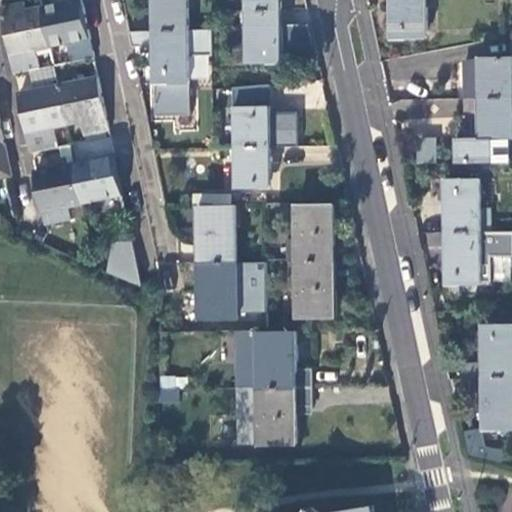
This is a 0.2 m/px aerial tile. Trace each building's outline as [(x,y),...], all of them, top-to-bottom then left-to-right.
[(94,56),(82,0),(74,0),(42,7),(50,46),(54,64),(94,56)] [(160,0),(160,30),(185,30),(184,0),(160,0)] [(252,0),(253,10),(278,9),(277,0),(252,0)] [(397,0),(397,32),(423,31),(423,0),(397,0)] [(50,46),(42,7),(26,10),(24,3),(2,8),(15,73),(33,69),(41,67),(36,48),(50,46)] [(278,55),(278,9),(253,10),(253,56),(278,55)] [(160,30),(161,75),(156,75),(156,115),(191,115),(191,75),(186,75),(185,30),(160,30)] [(511,57),(467,60),(467,98),(486,98),(511,97),(511,57)] [(57,78),(54,64),(41,67),(33,69),(36,82),(57,78)] [(109,128),(99,77),(59,85),(67,124),(82,121),(84,134),(109,128)] [(59,85),(19,93),(30,145),(31,145),(56,140),(53,127),(67,124),(59,85)] [(511,162),(511,97),(486,98),(486,114),(487,138),(459,138),(459,164),(511,162)] [(486,98),(467,98),(467,114),(486,114),(486,98)] [(431,99),(431,114),(456,114),(456,99),(431,99)] [(241,147),(267,147),(267,105),(241,106),(241,147)] [(0,169),(10,167),(0,118),(0,169)] [(56,140),(31,145),(33,152),(57,147),(56,140)] [(439,141),(419,141),(419,160),(439,160),(439,141)] [(267,187),(267,147),(241,147),(242,187),(267,187)] [(128,218),(115,154),(75,162),(84,202),(99,199),(105,222),(128,218)] [(84,202),(75,162),(36,171),(47,223),(73,218),(70,205),(84,202)] [(482,180),(447,181),(448,233),(483,232),(483,210),(482,180)] [(196,192),(196,202),(215,202),(215,192),(196,192)] [(208,233),(209,262),(239,261),(238,205),(203,205),(203,233),(208,233)] [(290,261),(337,260),(336,205),(298,205),(298,238),(289,238),(290,261)] [(490,210),(483,210),(483,232),(491,232),(490,210)] [(483,232),(448,233),(448,286),(484,285),(483,276),(483,232)] [(491,232),(483,232),(483,276),(492,276),(491,232)] [(139,243),(111,238),(104,275),(132,280),(139,243)] [(338,316),(337,260),(290,261),(290,284),(299,284),(299,316),(338,316)] [(239,261),(209,262),(209,290),(205,293),(206,317),(240,317),(240,290),(253,289),(253,261),(239,261)] [(256,302),(255,326),(260,326),(266,326),(266,302),(256,302)] [(251,330),(239,330),(239,335),(251,335),(257,331),(260,330),(260,326),(255,326),(251,330)] [(239,335),(240,387),(250,387),(299,387),(298,368),(298,331),(260,330),(257,331),(251,335),(239,335)] [(491,363),(491,377),(511,376),(511,330),(491,331),(491,363)] [(466,364),(466,378),(491,377),(491,363),(466,364)] [(315,368),(298,368),(299,387),(315,387),(315,368)] [(160,375),(158,401),(180,403),(182,376),(160,375)] [(511,376),(491,377),(491,422),(511,421),(511,376)] [(261,442),(299,442),(299,387),(250,387),(250,407),(261,407),(261,442)]
